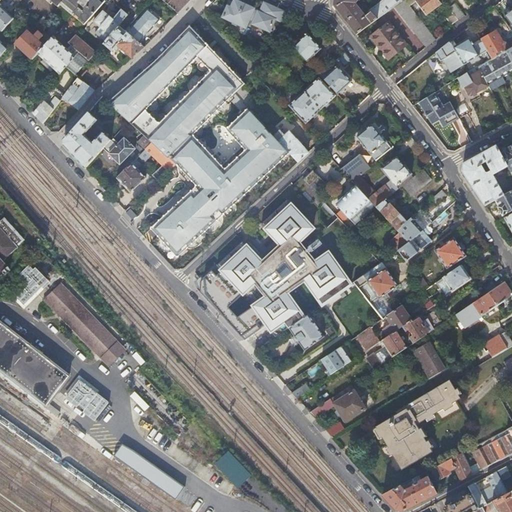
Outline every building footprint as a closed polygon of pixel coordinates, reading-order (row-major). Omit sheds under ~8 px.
[(48,0),(58,8),(60,5),(64,0),(48,0)] [(64,0),(60,5),(84,25),(105,1),(103,0),(64,0)] [(163,0),(178,12),(190,0),(163,0)] [(280,21),(284,11),(264,2),(259,12),(258,11),(256,14),(252,12),(253,9),(254,9),(234,0),(231,8),(228,7),(223,18),(245,28),(249,20),(253,22),(252,24),(269,32),(275,19),(280,21)] [(333,0),(333,5),(356,34),(372,22),(373,22),(378,19),(371,11),(367,15),(358,5),(356,5),(358,4),(356,2),(357,0),(333,0)] [(371,11),(378,19),(395,6),(402,0),(382,0),(369,10),(371,11)] [(425,48),(436,39),(410,4),(407,0),(402,0),(395,6),(425,48)] [(407,0),(410,4),(416,0),(426,14),(442,3),(439,0),(407,0)] [(502,0),(501,1),(504,10),(511,7),(511,4),(510,0),(502,0)] [(449,8),(457,20),(464,14),(456,3),(449,8)] [(13,19),(0,6),(0,29),(2,31),(13,19)] [(127,32),(139,43),(161,18),(148,8),(127,32)] [(450,25),(457,20),(449,8),(442,13),(450,25)] [(93,22),(110,35),(118,25),(127,14),(121,9),(115,16),(113,14),(110,14),(109,16),(103,11),(93,22)] [(217,25),(223,30),(226,27),(221,21),(217,25)] [(387,59),(405,45),(387,22),(369,36),(387,59)] [(38,34),(47,43),(52,38),(56,33),(46,25),(38,34)] [(117,45),(132,58),(144,47),(139,43),(127,32),(118,25),(110,35),(103,43),(112,51),(117,45)] [(130,122),(145,136),(153,143),(168,158),(175,165),(196,187),(150,229),(176,258),(290,154),(270,132),(250,110),(249,108),(226,129),(245,150),(223,170),(192,135),(235,93),(242,87),(245,84),(190,26),(157,59),(109,102),(123,115),(130,122)] [(32,59),(37,54),(44,47),(33,36),(35,33),(34,27),(27,28),(27,32),(15,44),(32,59)] [(497,31),(481,40),(482,42),(487,50),(489,53),(492,58),(497,55),(495,51),(500,48),(502,52),(505,50),(511,46),(511,39),(506,43),(502,41),(497,31)] [(307,34),(294,46),(308,61),(321,49),(307,34)] [(80,53),(89,61),(94,55),(95,53),(75,35),(68,43),(71,45),(80,53)] [(487,50),(482,42),(475,46),(469,38),(467,36),(466,36),(462,38),(461,39),(458,35),(435,53),(441,60),(450,55),(456,52),(462,62),(463,65),(487,50)] [(37,54),(60,75),(67,67),(67,68),(80,53),(71,45),(67,50),(52,38),(47,43),(44,47),(37,54)] [(480,65),(478,66),(487,84),(495,79),(502,75),(511,69),(511,62),(505,50),(502,52),(497,55),(492,58),(480,65)] [(456,52),(450,55),(457,65),(462,62),(456,52)] [(80,53),(67,68),(76,75),(89,61),(80,53)] [(351,60),(345,53),(339,58),(345,64),(351,60)] [(477,60),(480,65),(492,58),(489,53),(477,60)] [(93,64),(92,65),(93,66),(98,59),(94,55),(89,61),(93,64)] [(426,81),(444,72),(436,56),(418,65),(426,81)] [(467,72),(458,78),(464,87),(469,94),(471,95),(476,92),(477,93),(489,86),(487,84),(478,66),(467,73),(467,72)] [(332,72),(328,68),(321,75),(338,94),(351,82),(337,67),(332,72)] [(489,86),(491,89),(506,81),(502,75),(495,79),(487,84),(489,86)] [(319,78),(304,92),(321,110),(336,97),(319,78)] [(63,98),(78,110),(95,91),(84,83),(81,88),(78,85),(76,87),(73,85),(63,98)] [(253,99),(242,87),(235,93),(246,105),(253,99)] [(321,110),(304,92),(290,106),(306,124),(321,110)] [(435,92),(420,102),(433,124),(438,121),(442,127),(459,117),(450,102),(444,105),(435,92)] [(102,107),(108,101),(103,96),(98,103),(102,107)] [(33,112),(43,123),(61,101),(55,97),(53,99),(52,98),(50,100),(51,101),(49,105),(44,101),(33,112)] [(253,99),(246,105),(249,108),(250,110),(257,103),(253,99)] [(104,149),(112,141),(103,133),(94,142),(85,135),(98,121),(89,112),(65,139),(65,146),(70,152),(86,169),(104,149)] [(130,122),(123,115),(118,120),(125,127),(130,122)] [(381,159),(384,157),(382,155),(393,147),(389,141),(387,140),(386,141),(380,133),(379,134),(372,125),(358,137),(376,161),(380,157),(381,159)] [(275,128),(270,132),(290,154),(298,163),(308,153),(289,132),(286,136),(282,132),(279,133),(275,128)] [(146,150),(153,143),(145,136),(140,141),(139,142),(146,150)] [(117,146),(112,141),(104,149),(116,161),(115,162),(114,164),(117,167),(121,164),(136,149),(125,138),(117,146)] [(175,165),(168,158),(153,143),(146,150),(162,166),(153,175),(158,181),(175,165)] [(501,153),(496,145),(464,163),(462,170),(485,205),(495,200),(505,194),(493,174),(508,166),(501,153)] [(508,150),(501,153),(508,166),(511,173),(511,145),(507,148),(508,150)] [(359,153),(341,169),(353,182),(360,176),(371,167),(359,153)] [(360,176),(353,182),(357,186),(369,199),(377,207),(387,199),(399,189),(397,186),(412,174),(406,165),(405,166),(397,157),(383,169),(394,182),(388,187),(386,185),(376,193),(360,176)] [(136,164),(134,162),(117,179),(131,192),(146,177),(134,166),(136,164)] [(432,179),(424,168),(403,186),(411,196),(432,179)] [(320,176),(314,169),(303,179),(310,186),(320,176)] [(369,199),(357,186),(337,205),(350,218),(369,199)] [(447,195),(442,190),(433,198),(438,204),(447,195)] [(511,190),(505,194),(495,200),(498,206),(497,206),(502,215),(511,209),(511,190)] [(387,199),(377,207),(398,230),(414,216),(407,209),(401,214),(387,199)] [(267,324),(276,337),(290,328),(305,317),(289,294),(307,281),(325,307),(337,298),(349,315),(370,301),(354,282),(352,284),(329,252),(317,261),(300,240),(314,228),(287,200),(262,224),(280,243),(270,253),(269,252),(268,252),(267,252),(266,252),(265,253),(265,255),(266,256),(262,261),(243,241),(218,265),(222,270),(244,293),(255,284),(258,289),(257,290),(258,291),(258,292),(259,293),(260,293),(262,293),(266,297),(262,300),(275,318),(267,324)] [(132,209),(127,204),(123,208),(129,213),(132,209)] [(411,240),(423,229),(416,221),(417,220),(414,216),(398,230),(400,233),(409,242),(411,240)] [(0,274),(2,272),(4,274),(9,269),(1,260),(24,239),(4,217),(0,221),(0,274)] [(400,249),(398,250),(405,259),(407,261),(433,240),(429,236),(439,223),(436,221),(435,222),(434,220),(423,229),(411,240),(409,242),(400,249)] [(392,240),(400,249),(409,242),(400,233),(392,240)] [(466,256),(454,238),(436,250),(448,268),(466,256)] [(382,262),(378,265),(354,282),(370,301),(384,318),(387,316),(388,315),(402,306),(408,301),(401,291),(397,286),(399,285),(382,262)] [(34,270),(28,263),(24,267),(30,274),(34,270)] [(470,278),(462,265),(444,277),(453,290),(470,278)] [(222,270),(217,275),(212,270),(204,278),(204,296),(246,341),(262,330),(258,324),(264,320),(254,306),(262,300),(266,297),(262,293),(260,293),(259,293),(258,292),(258,291),(257,290),(258,289),(255,284),(244,293),(222,270)] [(418,281),(425,290),(429,287),(423,278),(418,281)] [(9,283),(13,287),(18,283),(14,279),(9,283)] [(404,287),(401,291),(408,301),(419,295),(425,290),(418,281),(417,279),(404,287)] [(511,291),(508,286),(505,281),(489,292),(498,305),(511,295),(511,291)] [(43,300),(109,366),(126,350),(59,283),(43,300)] [(425,290),(419,295),(422,300),(429,295),(425,290)] [(489,292),(473,303),(482,315),(498,305),(489,292)] [(264,320),(267,324),(275,318),(262,300),(254,306),(264,320)] [(411,320),(402,306),(388,315),(387,316),(396,330),(402,326),(411,320)] [(313,314),(312,312),(305,317),(290,328),(306,350),(325,336),(311,316),(313,314)] [(413,322),(411,320),(402,326),(405,329),(407,333),(411,330),(414,334),(410,336),(412,339),(414,342),(424,336),(427,334),(426,333),(429,332),(419,318),(413,322)] [(69,377),(0,322),(0,372),(56,416),(59,412),(48,403),(50,400),(69,377)] [(375,353),(383,364),(408,347),(403,339),(405,338),(403,336),(401,337),(399,333),(402,331),(405,329),(402,326),(396,330),(381,340),(385,346),(375,353)] [(380,341),(371,327),(358,336),(367,349),(380,341)] [(407,333),(405,329),(402,331),(409,341),(412,339),(410,336),(407,333)] [(486,345),(493,357),(511,345),(511,340),(507,332),(486,345)] [(430,340),(427,334),(424,336),(427,341),(421,345),(438,374),(447,368),(432,343),(430,340)] [(342,346),(322,360),(332,373),(351,360),(342,346)] [(97,419),(111,396),(78,376),(64,399),(97,419)] [(462,398),(450,379),(396,412),(397,414),(376,427),(402,470),(433,452),(417,425),(462,398)] [(305,383),(293,393),(298,399),(310,389),(305,383)] [(333,403),(335,406),(346,422),(366,409),(355,389),(333,403)] [(136,391),(131,396),(146,411),(151,406),(136,391)] [(331,398),(310,412),(316,419),(335,406),(333,403),(331,398)] [(511,454),(511,437),(510,433),(508,430),(490,439),(492,442),(464,457),(474,474),(511,454)] [(230,450),(216,464),(239,489),(254,475),(230,450)] [(455,467),(462,480),(472,475),(461,454),(451,459),(455,467)] [(432,469),(437,480),(450,472),(449,471),(455,467),(451,459),(432,469)] [(506,467),(496,472),(501,480),(510,475),(506,467)] [(501,480),(496,472),(487,476),(498,498),(508,493),(501,480)] [(511,478),(510,475),(501,480),(508,493),(511,491),(511,478)] [(401,485),(383,495),(390,503),(396,510),(404,511),(438,493),(429,477),(419,482),(418,480),(414,482),(415,484),(413,485),(414,486),(409,488),(405,490),(401,485)] [(468,486),(472,494),(480,508),(483,506),(487,504),(476,482),(468,486)] [(493,501),(498,511),(511,511),(511,491),(508,493),(498,498),(493,501)] [(445,508),(447,511),(462,511),(472,507),(474,511),(480,508),(472,494),(445,508)]
